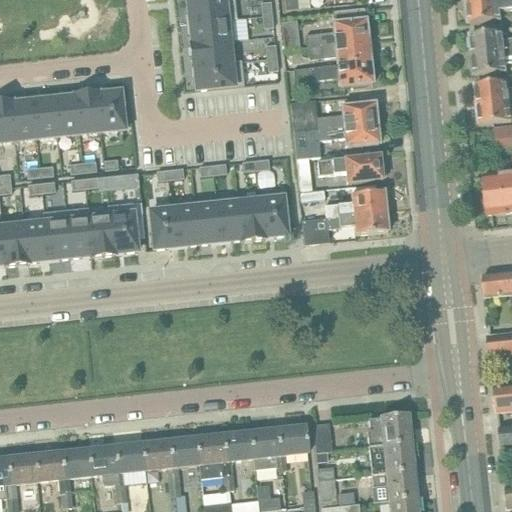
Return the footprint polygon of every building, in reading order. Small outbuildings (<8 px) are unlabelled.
[(233,0),(220,0),(186,4),(188,26),(236,21),(233,0)] [(286,0),(287,11),(309,8),(308,0),(286,0)] [(511,11),(511,0),(498,0),(466,3),(469,25),(501,21),(500,12),(511,11)] [(271,17),(270,5),(260,6),(261,19),(271,17)] [(308,49),(368,43),(364,11),(332,14),(334,26),(332,26),(333,35),(307,38),(308,49)] [(271,17),(261,19),(263,31),(273,30),(271,17)] [(236,21),(188,26),(191,47),(189,47),(189,48),(233,43),(231,23),(236,22),(236,21)] [(472,56),(511,52),(511,40),(503,41),(502,33),(470,37),(472,56)] [(233,43),(189,48),(192,69),(241,64),(240,63),(231,64),(229,45),(234,44),(233,43)] [(368,43),(308,49),(309,59),(309,63),(336,60),(337,67),(370,63),(368,43)] [(276,60),(274,48),(264,49),(266,61),(276,60)] [(308,49),(300,50),(301,57),(305,60),(309,59),(308,49)] [(511,52),(472,56),(474,76),(506,73),(506,64),(511,63),(511,52)] [(276,60),(266,61),(267,74),(277,73),(276,60)] [(337,67),(310,70),(294,72),(294,81),(310,79),(311,83),(338,80),(339,90),(372,86),(370,63),(337,67)] [(241,64),(192,69),(192,70),(193,70),(195,93),(243,88),(241,64)] [(511,102),(511,90),(508,91),(507,83),(475,86),(477,106),(511,102)] [(100,135),(124,132),(120,94),(96,97),(100,135)] [(79,137),(100,135),(96,97),(96,96),(74,98),(75,99),(79,137)] [(75,99),(53,101),(57,139),(79,137),(75,99)] [(53,101),(32,104),(36,142),(57,139),(53,101)] [(342,117),(315,120),(313,102),(291,104),(294,133),(377,126),(374,106),(341,109),(342,117)] [(511,102),(477,106),(479,126),(511,123),(511,114),(511,113),(511,102)] [(32,104),(10,106),(14,144),(36,142),(32,104)] [(0,145),(14,144),(10,106),(10,105),(0,105),(0,145)] [(377,126),(294,133),(297,161),(308,159),(319,158),(318,144),(344,141),(345,149),(379,146),(377,126)] [(511,149),(511,128),(496,131),(498,151),(511,149)] [(380,158),(317,164),(318,178),(346,176),(347,185),(382,182),(380,158)] [(297,161),(296,161),(297,178),(309,176),(308,159),(297,161)] [(103,163),(104,173),(117,172),(116,162),(103,163)] [(256,173),(269,172),(268,162),(255,164),(256,173)] [(83,176),(96,174),(95,164),(82,166),(83,176)] [(255,164),(242,165),(243,175),(256,173),(255,164)] [(82,166),(69,167),(70,177),(83,176),(82,166)] [(213,178),(226,177),(225,167),(212,168),(213,178)] [(212,168),(199,169),(200,179),(213,178),(212,168)] [(40,180),(53,179),(52,169),(39,170),(40,180)] [(27,182),(40,180),(39,170),(26,172),(27,182)] [(170,183),(183,181),(182,171),(169,173),(170,183)] [(169,173),(156,174),(157,184),(170,183),(169,173)] [(511,175),(483,178),(487,217),(511,214),(511,175)] [(0,187),(10,186),(9,176),(0,177),(0,187)] [(118,178),(105,179),(106,189),(119,188),(118,178)] [(84,192),(97,190),(96,180),(83,182),(84,192)] [(83,182),(70,183),(71,193),(84,192),(83,182)] [(41,196),(54,195),(53,185),(40,186),(41,196)] [(0,197),(11,196),(10,186),(0,187),(0,197)] [(40,186),(27,188),(28,197),(41,196),(40,186)] [(351,205),(324,208),(312,209),(311,194),(299,196),(302,223),(386,214),(384,194),(350,197),(351,205)] [(263,240),(286,238),(282,200),(259,202),(263,240)] [(241,243),(241,244),(263,242),(263,240),(259,202),(237,205),(241,243)] [(220,245),(241,243),(237,205),(216,207),(220,245)] [(198,247),(220,245),(216,207),(194,209),(198,247)] [(177,249),(198,247),(194,209),(173,211),(177,249)] [(149,214),(153,252),(177,249),(173,211),(149,214)] [(386,214),(302,223),(304,248),(329,245),(328,232),(354,229),(355,237),(388,234),(386,214)] [(113,256),(137,254),(133,216),(109,218),(113,256)] [(91,258),(92,260),(113,257),(113,256),(109,218),(87,220),(91,258)] [(70,261),(91,258),(87,220),(66,223),(70,261)] [(48,263),(70,261),(66,223),(44,225),(48,263)] [(27,265),(48,263),(44,225),(23,227),(27,265)] [(5,268),(6,269),(27,266),(27,265),(23,227),(1,230),(5,268)] [(511,274),(483,278),(485,300),(511,297),(511,274)] [(511,335),(489,338),(492,360),(511,358),(511,335)] [(511,388),(495,390),(497,415),(511,413),(511,388)] [(369,450),(415,445),(413,429),(410,430),(408,417),(369,422),(370,433),(367,433),(369,450)] [(329,426),(313,428),(316,456),(332,454),(329,426)] [(511,428),(499,430),(501,452),(511,450),(511,428)] [(305,429),(278,431),(281,458),(286,458),(308,456),(305,429)] [(281,458),(278,431),(251,434),(254,461),(255,472),(278,470),(279,474),(288,473),(286,458),(281,458)] [(227,464),(221,465),(223,479),(233,478),(232,463),(254,461),(251,434),(224,437),(227,464)] [(227,464),(224,437),(197,440),(200,467),(221,465),(227,464)] [(197,440),(170,443),(173,470),(177,470),(200,467),(197,440)] [(173,470),(170,443),(143,446),(146,473),(168,471),(169,485),(179,484),(177,470),(173,470)] [(416,461),(415,445),(369,450),(372,478),(414,474),(413,461),(416,461)] [(146,473),(143,446),(116,449),(119,476),(124,475),(146,473)] [(119,476),(116,449),(89,452),(92,479),(114,477),(115,491),(125,490),(124,475),(119,476)] [(89,452),(62,454),(65,482),(68,482),(92,479),(89,452)] [(65,482),(62,454),(35,457),(38,485),(60,483),(61,497),(70,496),(68,482),(65,482)] [(11,488),(7,489),(8,503),(17,502),(16,488),(38,485),(35,457),(9,460),(11,488)] [(9,460),(0,461),(0,489),(7,489),(11,488),(9,460)] [(319,483),(333,482),(332,468),(317,470),(319,483)] [(414,474),(372,478),(373,489),(386,488),(388,505),(421,501),(419,485),(415,485),(414,474)] [(233,478),(223,479),(224,494),(235,493),(233,478)] [(336,506),(333,482),(319,483),(321,507),(336,506)] [(180,499),(179,484),(169,485),(171,500),(176,500),(177,511),(185,511),(184,498),(180,499)] [(125,490),(115,491),(117,506),(127,505),(125,490)] [(302,511),(313,511),(312,493),(301,494),(302,511)] [(70,496),(61,497),(63,511),(71,511),(70,496)] [(258,511),(278,511),(279,511),(278,501),(257,503),(258,511)] [(421,511),(421,501),(388,505),(388,511),(421,511)] [(18,511),(17,502),(8,503),(9,511),(18,511)]
